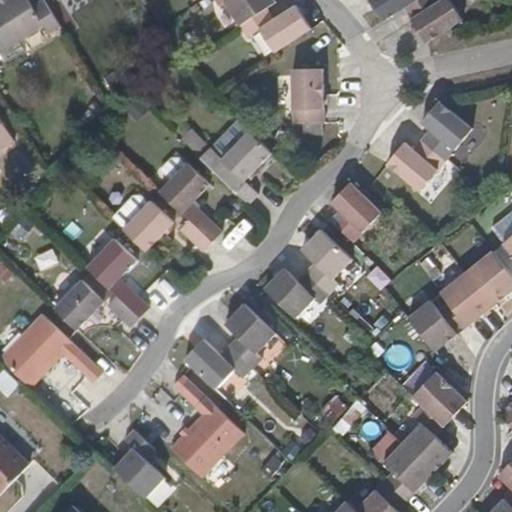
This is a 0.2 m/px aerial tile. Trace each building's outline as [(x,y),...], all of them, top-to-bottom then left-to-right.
[(17,0),(6,0),(0,4),(0,56),(38,32),(42,38),(55,30),(38,4),(25,12),(17,0)] [(207,0),(214,11),(221,7),(236,30),(261,14),(270,8),(265,0),(207,0)] [(363,0),(381,26),(401,12),(417,2),(416,0),(363,0)] [(401,12),(424,47),(447,33),(460,24),(443,0),(434,6),(430,0),(420,0),(417,2),(401,12)] [(488,0),(471,7),(476,22),(494,15),(488,0)] [(261,14),(236,30),(244,43),(255,36),(271,58),(307,35),(291,11),(269,25),(261,14)] [(320,127),(319,101),(318,74),(288,76),(290,127),(320,127)] [(420,144),(443,164),(469,134),(438,106),(420,127),(428,135),(420,144)] [(268,157),(244,135),(218,163),(231,176),(222,188),(245,209),(254,198),(242,186),(251,176),(268,157)] [(417,194),(443,164),(420,144),(412,153),(404,146),(384,169),(417,194)] [(218,163),(208,174),(222,188),(231,176),(218,163)] [(181,166),(154,195),(177,216),(187,206),(204,186),(181,166)] [(328,225),(350,246),(378,217),(359,198),(347,188),(329,207),(337,216),(328,225)] [(146,204),(118,234),(141,254),(168,225),(146,204)] [(187,206),(177,216),(187,225),(196,215),(187,206)] [(219,236),(212,230),(196,215),(187,225),(210,247),(219,236)] [(210,247),(187,225),(178,234),(194,249),(201,256),(210,247)] [(304,276),(328,298),(336,290),(331,284),(349,265),(319,235),(300,254),(312,266),(304,276)] [(511,237),(502,246),(511,259),(511,237)] [(110,243),(82,271),(86,274),(106,292),(114,282),(132,263),(110,243)] [(36,254),(41,269),(60,263),(55,248),(36,254)] [(511,278),(492,254),(467,274),(493,308),(509,296),(511,293),(511,278)] [(320,306),(328,298),(304,276),(295,284),(282,273),(263,293),(295,322),(314,302),(320,306)] [(86,274),(76,284),(99,305),(104,309),(114,300),(106,292),(86,274)] [(440,295),(448,305),(466,329),(482,317),(488,312),(493,308),(467,274),(440,295)] [(123,290),(114,282),(106,292),(114,300),(123,290)] [(76,284),(49,314),(72,335),(99,305),(76,284)] [(146,312),(140,305),(123,290),(114,300),(136,322),(146,312)] [(136,322),(114,300),(104,309),(120,325),(128,331),(136,322)] [(435,354),(456,337),(462,332),(466,329),(448,305),(437,314),(429,304),(407,321),(435,354)] [(227,350),(251,372),(259,363),(255,358),(274,338),(243,308),(223,329),(236,341),(227,350)] [(488,312),(482,317),(485,321),(490,316),(488,312)] [(0,360),(0,365),(28,393),(59,361),(70,349),(39,320),(0,360)] [(462,332),(456,337),(460,341),(465,336),(462,332)] [(190,370),(215,393),(234,374),(242,381),(251,372),(227,350),(218,359),(202,344),(184,363),(190,370)] [(59,361),(68,367),(78,357),(70,349),(59,361)] [(68,367),(82,381),(90,387),(100,377),(78,357),(68,367)] [(418,388),(436,366),(426,357),(408,379),(418,388)] [(287,370),(279,382),(293,392),(301,379),(287,370)] [(411,400),(421,409),(443,429),(466,406),(435,376),(411,400)] [(171,388),(176,394),(193,408),(202,400),(180,379),(171,388)] [(202,400),(193,408),(200,416),(209,406),(202,400)] [(511,405),(499,415),(511,431),(511,405)] [(241,435),(209,406),(200,416),(168,449),(199,478),(241,435)] [(418,426),(401,445),(432,475),(450,455),(434,439),(443,429),(421,409),(411,418),(418,426)] [(111,471),(143,501),(162,480),(144,463),(153,453),(131,433),(122,443),(130,452),(120,461),(111,471)] [(0,442),(0,498),(28,470),(0,442)] [(391,473),(383,482),(405,503),(432,475),(401,445),(382,464),(391,473)] [(511,490),(511,464),(499,478),(511,490)] [(383,482),(356,510),(358,511),(398,511),(405,503),(383,482)] [(511,511),(511,492),(493,511),(511,511)] [(358,511),(356,510),(346,501),(334,511),(358,511)]
